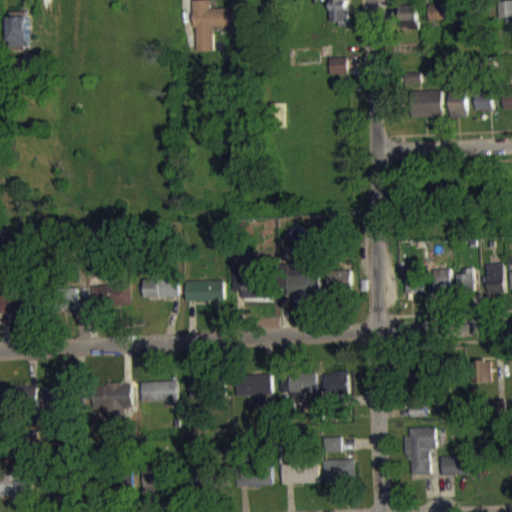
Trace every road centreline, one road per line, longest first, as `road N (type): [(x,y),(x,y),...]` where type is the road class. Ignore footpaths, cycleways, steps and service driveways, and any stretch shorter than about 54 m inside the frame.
road 1 (residential): [(0,349),(511,324)]
road 2 (residential): [(371,0),(380,511)]
road 3 (residential): [(378,152),(511,144)]
